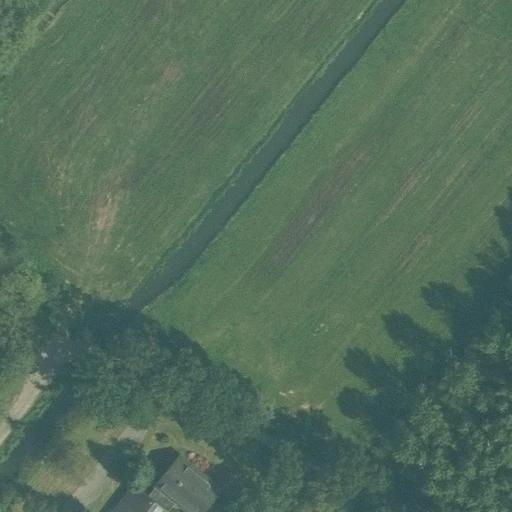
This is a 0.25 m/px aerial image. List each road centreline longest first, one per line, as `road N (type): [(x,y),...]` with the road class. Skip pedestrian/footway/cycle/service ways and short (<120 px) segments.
road 1 (unclassified): [(0,427),(63,349),(106,359),(407,511)]
road 2 (unknown): [(219,417),(133,479),(106,511)]
